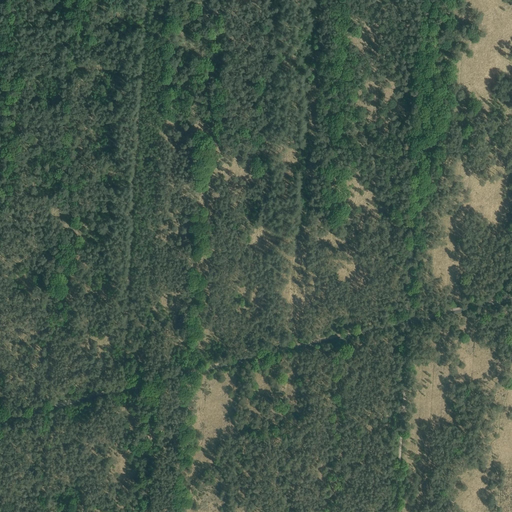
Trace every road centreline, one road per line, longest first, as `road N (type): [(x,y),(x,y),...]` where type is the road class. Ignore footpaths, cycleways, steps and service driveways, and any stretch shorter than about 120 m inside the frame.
road 1 (track): [(0,414),(346,332)]
road 2 (track): [(428,0),(411,313)]
road 3 (track): [(407,322),(395,511)]
